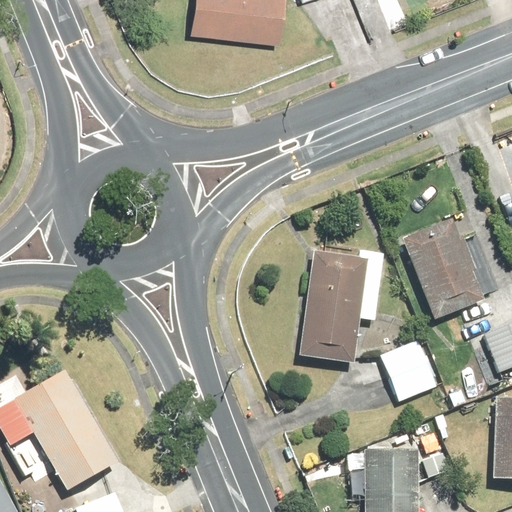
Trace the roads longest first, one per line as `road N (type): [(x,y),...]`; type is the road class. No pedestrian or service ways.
road 1 (tertiary): [(377,106),(320,149),(179,215)]
road 2 (tertiary): [(157,156),(377,106)]
road 3 (tertiary): [(172,233),(212,428)]
road 4 (tertiary): [(212,428),(176,381),(123,261)]
road 5 (tertiary): [(84,160),(32,0)]
road 6 (tertiary): [(54,0),(131,146)]
road 7 (tertiary): [(377,106),(511,50)]
